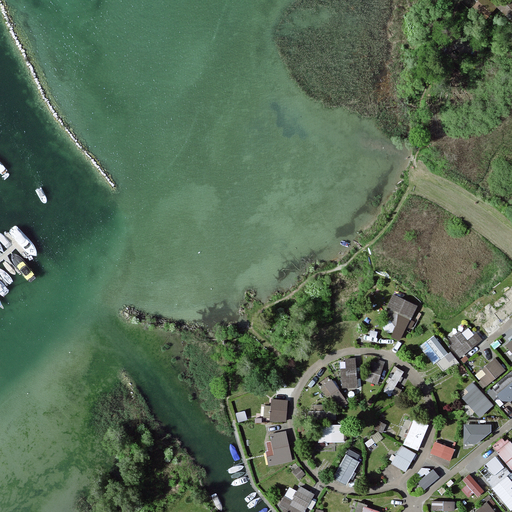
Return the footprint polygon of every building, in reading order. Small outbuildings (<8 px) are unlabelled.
[(487,0),(479,0),(473,7),(485,19),(496,8),(487,0)] [(511,0),(504,0),(497,8),(511,21),(511,20),(511,0)] [(394,293),(388,305),(396,309),(391,320),(397,323),(392,335),(399,338),(406,325),(411,328),(415,320),(411,318),(418,304),(394,293)] [(499,310),(494,313),(499,323),(504,320),(499,310)] [(450,347),(460,359),(482,340),(476,333),(467,341),(459,331),(450,339),(454,344),(450,347)] [(434,336),(419,347),(433,365),(437,362),(447,354),(434,336)] [(498,339),(491,345),(494,349),(501,343),(498,339)] [(455,358),(450,352),(447,354),(437,362),(441,369),(455,358)] [(356,357),(345,358),(346,367),(340,368),(342,388),(358,387),(356,357)] [(496,358),(483,369),(487,373),(480,379),(481,381),(478,383),(483,389),(506,370),(496,358)] [(377,383),(385,361),(379,359),(378,362),(372,360),(365,379),(377,383)] [(462,364),(457,367),(462,374),(467,371),(462,364)] [(397,369),(384,392),(390,395),(403,372),(397,369)] [(511,371),(511,370),(488,392),(494,399),(501,398),(503,399),(510,400),(511,398),(511,371)] [(346,399),(329,376),(317,384),(326,397),(331,394),(338,405),(346,399)] [(463,398),(480,417),(493,406),(472,382),(465,388),(469,393),(463,398)] [(287,401),(271,399),(271,406),(265,405),(264,417),(270,418),(269,420),(285,422),(287,401)] [(314,410),(308,410),(308,418),(336,418),(336,409),(323,410),(323,404),(314,404),(314,410)] [(414,420),(404,445),(418,450),(428,425),(414,420)] [(377,421),(374,429),(378,431),(382,433),(386,424),(377,421)] [(344,423),(319,424),(319,440),(344,440),(344,423)] [(464,424),(464,443),(476,443),(490,430),(490,424),(486,424),(467,424),(464,424)] [(286,430),(272,433),(273,436),(271,436),(272,440),(266,441),(268,450),(265,450),(266,455),(268,465),(291,461),(289,452),(290,451),(286,430)] [(378,431),(370,437),(371,439),(365,443),(368,448),(375,442),(376,443),(383,438),(378,431)] [(502,438),(492,446),(511,470),(511,469),(511,442),(510,440),(509,441),(508,439),(505,441),(502,438)] [(435,443),(431,454),(449,461),(455,444),(453,443),(451,449),(435,443)] [(401,446),(391,464),(405,472),(415,454),(401,446)] [(349,448),(334,477),(347,484),(359,460),(357,459),(360,454),(349,448)] [(511,471),(497,454),(485,463),(494,473),(487,479),(493,486),(492,487),(511,509),(511,508),(511,495),(511,494),(511,493),(511,488),(511,487),(511,485),(511,480),(511,479),(511,478),(511,471)] [(299,466),(294,471),(299,477),(305,473),(299,466)] [(434,469),(422,469),(414,476),(420,480),(417,482),(424,490),(439,477),(434,469)] [(469,474),(463,480),(467,484),(461,489),(468,497),(473,492),(477,497),(484,491),(469,474)] [(284,496),(279,505),(283,511),(302,511),(314,493),(300,485),(291,500),(284,496)] [(368,505),(358,502),(354,511),(379,511),(367,508),(368,505)] [(432,502),(432,510),(454,511),(454,503),(432,502)] [(494,511),(487,502),(474,511),(494,511)]
